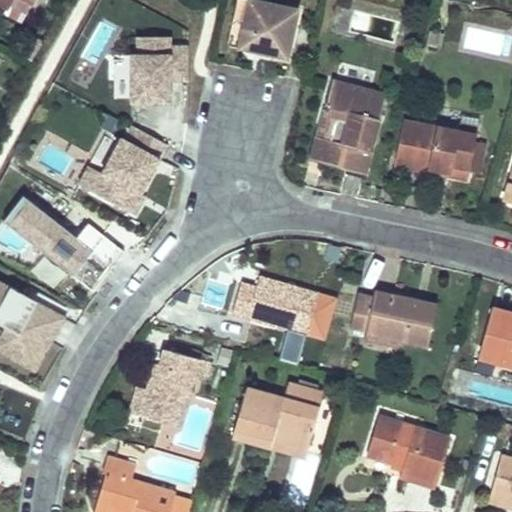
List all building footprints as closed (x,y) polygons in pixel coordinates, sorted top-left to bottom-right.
[(0,0),(0,5),(6,9),(9,0),(17,0),(29,6),(32,0),(0,0)] [(256,6),(245,4),(235,53),(246,55),(256,6)] [(294,14),(256,6),(246,55),(285,63),(294,14)] [(439,49),(442,38),(427,34),(425,46),(439,49)] [(130,55),(130,102),(168,102),(168,81),(186,81),(186,47),(168,47),(168,38),(136,38),(136,55),(130,55)] [(325,141),(319,163),(364,174),(384,95),(330,81),(315,138),(325,141)] [(459,118),(456,134),(474,137),(477,122),(459,118)] [(402,122),(393,168),(465,182),(474,137),(456,134),(402,122)] [(139,194),(165,145),(130,126),(123,140),(119,138),(106,163),(90,192),(133,215),(140,203),(135,201),(139,194)] [(60,178),(76,151),(48,136),(33,162),(60,178)] [(315,138),(309,160),(319,163),(325,141),(315,138)] [(93,156),(77,185),(90,192),(106,163),(93,156)] [(511,172),(503,203),(511,205),(511,172)] [(140,203),(144,196),(139,194),(135,201),(140,203)] [(19,196),(1,217),(91,289),(123,250),(100,231),(86,249),(19,196)] [(241,286),(232,316),(287,331),(306,336),(325,341),(336,300),(258,279),(256,290),(241,286)] [(0,353),(34,372),(63,317),(0,282),(0,353)] [(436,306),(372,292),(363,333),(364,334),(395,341),(427,347),(436,306)] [(491,307),(488,315),(510,322),(511,314),(491,307)] [(488,315),(477,358),(511,367),(511,313),(511,314),(510,322),(488,315)] [(298,365),(306,336),(287,331),(279,360),(298,365)] [(364,334),(363,341),(393,348),(395,341),(364,334)] [(146,389),(139,416),(177,427),(192,376),(204,379),(209,362),(164,349),(159,365),(154,364),(146,389)] [(244,390),(230,439),(267,450),(270,441),(305,451),(321,395),(285,385),(281,400),(244,390)] [(135,386),(128,413),(139,416),(146,389),(135,386)] [(377,417),(366,455),(391,463),(395,464),(396,460),(403,463),(399,473),(435,483),(449,439),(377,417)] [(270,441),(267,450),(303,460),(305,451),(270,441)] [(104,474),(93,511),(94,511),(169,511),(176,493),(130,481),(135,464),(106,457),(100,473),(104,474)] [(511,460),(499,457),(488,496),(511,502),(511,460)] [(391,463),(389,470),(399,473),(403,463),(396,460),(395,464),(391,463)] [(399,473),(398,479),(433,488),(435,483),(399,473)] [(511,502),(488,496),(486,503),(511,510),(511,502)]
